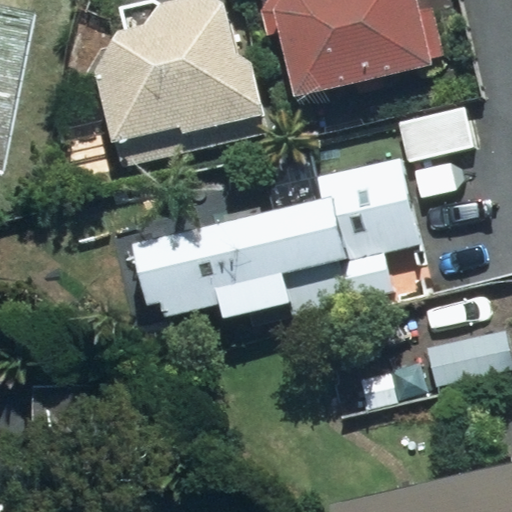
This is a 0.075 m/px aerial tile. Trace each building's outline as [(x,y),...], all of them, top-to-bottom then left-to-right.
[(143,33),(87,44),(109,156),(272,123),(260,63),(235,68),(221,0),(139,17),(143,33)] [(415,0),(259,0),(284,116),(433,84),(415,0)] [(0,107),(15,18),(0,15),(0,107)] [(469,107),(398,122),(408,170),(480,155),(469,107)] [(126,252),(147,334),(216,316),(221,334),(288,317),(281,287),(424,251),(400,158),(313,180),(318,203),(126,252)] [(511,361),(505,335),(444,351),(453,386),(511,370),(511,361)] [(392,375),(356,384),(365,419),(445,398),(432,345),(387,356),(392,375)] [(511,511),(511,471),(338,511),(511,511)]
